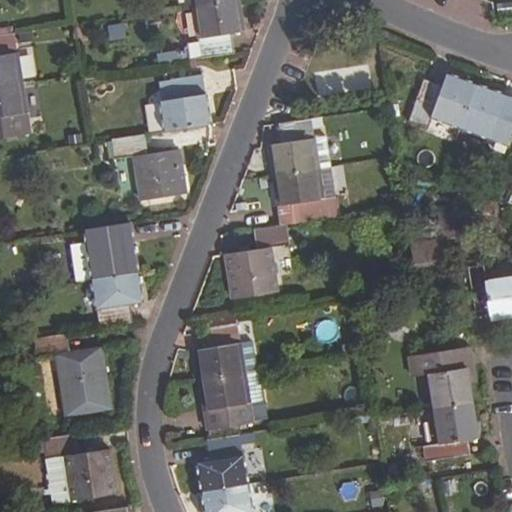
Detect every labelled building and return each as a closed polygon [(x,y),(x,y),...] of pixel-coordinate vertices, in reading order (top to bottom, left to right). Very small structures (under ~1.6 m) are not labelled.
[(241,29),(236,0),(235,0),(192,7),(198,41),(186,44),(188,61),(233,53),(230,31),(241,29)] [(0,85),(20,83),(13,34),(0,35),(0,85)] [(209,124),(201,75),(169,79),(172,99),(161,102),(166,131),(209,124)] [(458,128),(473,86),(445,75),(441,86),(422,80),(408,121),(426,128),(431,118),(458,128)] [(0,137),(29,133),(20,83),(0,85),(0,137)] [(503,97),(473,86),(458,128),(505,145),(511,124),(511,111),(499,107),(503,97)] [(511,100),(503,97),(499,107),(511,111),(511,100)] [(318,168),(310,119),(278,124),(280,142),(269,143),(274,175),(318,168)] [(147,154),(145,134),(112,139),(115,159),(133,157),(141,200),(184,193),(177,150),(147,154)] [(325,217),(318,168),(274,175),(279,206),(289,204),(292,222),(325,217)] [(289,204),(279,206),(282,225),(285,224),(292,222),(289,204)] [(128,222),(117,224),(120,244),(131,242),(128,222)] [(120,244),(117,224),(84,229),(92,279),(136,272),(131,242),(120,244)] [(288,244),(285,224),(282,225),(252,229),(255,250),(226,255),(232,298),(275,290),(269,247),(288,244)] [(409,264),(434,267),(438,241),(412,237),(409,264)] [(511,314),(511,277),(485,281),(482,265),(467,268),(474,311),(488,309),(490,319),(511,314)] [(140,302),(136,272),(92,279),(100,329),(131,324),(129,306),(140,302)] [(237,322),(206,327),(209,348),(195,351),(200,380),(245,373),(241,343),(237,322)] [(69,354),(65,334),(34,339),(36,358),(56,356),(66,415),(109,408),(101,350),(69,354)] [(253,342),(241,343),(245,373),(258,371),(253,342)] [(434,409),(471,404),(465,367),(455,369),(453,355),(409,362),(411,377),(429,374),(434,409)] [(258,371),(245,373),(250,403),(265,400),(260,371),(258,371)] [(250,403),(245,373),(200,380),(205,410),(218,409),(221,426),(250,422),(253,422),(250,403)] [(476,437),(471,404),(434,409),(439,444),(422,446),(424,461),(469,454),(466,439),(476,437)] [(250,422),(221,426),(222,436),(239,433),(252,431),(250,422)] [(247,484),(239,433),(222,436),(207,439),(210,458),(199,460),(204,491),(247,484)] [(78,454),(75,434),(43,438),(43,441),(30,443),(31,453),(45,451),(46,458),(65,455),(72,499),(115,492),(109,449),(78,454)] [(46,458),(45,459),(51,503),(72,500),(72,499),(65,455),(46,458)] [(251,511),(247,484),(204,491),(207,511),(251,511)] [(381,492),(369,493),(371,507),(383,505),(381,492)]
